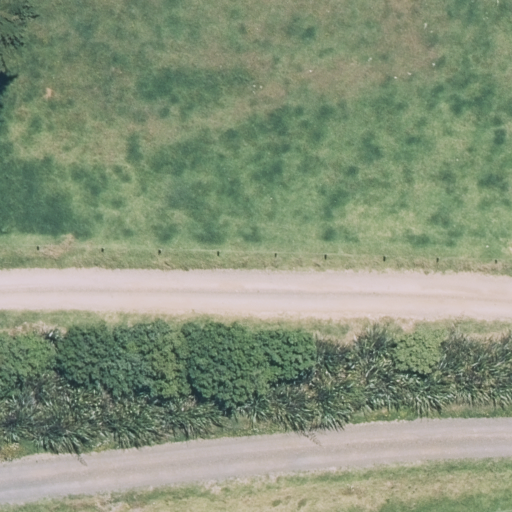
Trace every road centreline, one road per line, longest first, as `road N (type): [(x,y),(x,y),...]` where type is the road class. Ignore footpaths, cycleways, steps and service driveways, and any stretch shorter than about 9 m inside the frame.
road 1 (track): [(0,487),(308,453),(511,441)]
road 2 (track): [(511,293),(0,284)]
